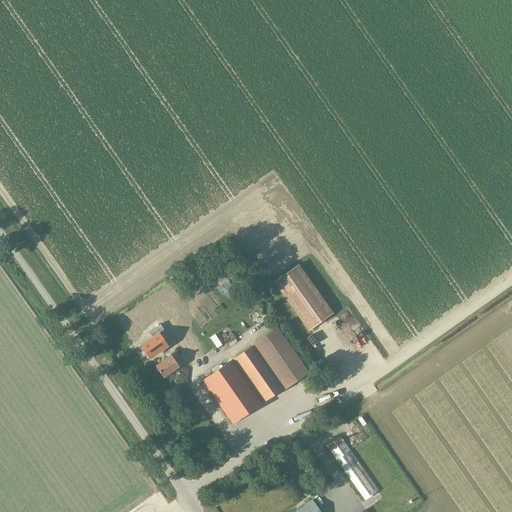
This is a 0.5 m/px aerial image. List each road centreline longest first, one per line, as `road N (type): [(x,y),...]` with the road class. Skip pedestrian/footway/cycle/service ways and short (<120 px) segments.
road 1 (unclassified): [(196,511),(0,232)]
road 2 (unknown): [(212,347),(189,377),(237,450)]
